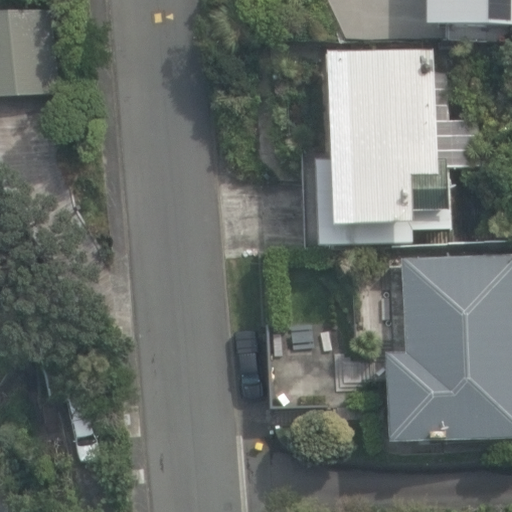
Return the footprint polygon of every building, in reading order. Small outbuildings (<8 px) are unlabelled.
[(511,0),(429,0),(429,29),(511,29),(511,0)] [(0,16),(0,101),(61,96),(53,12),(0,16)] [(305,196),(307,251),(415,247),(414,233),(452,231),(450,163),(441,163),(436,52),(329,56),(334,195),(305,196)] [(388,355),(393,445),(511,438),(511,255),(401,262),(405,354),(388,355)] [(267,326),(271,410),(347,407),(343,323),(267,326)] [(39,343),(52,402),(78,396),(65,338),(39,343)] [(0,511),(17,511),(0,468),(0,511)]
